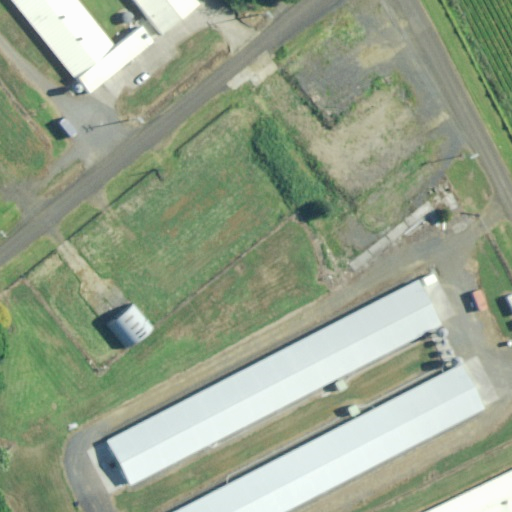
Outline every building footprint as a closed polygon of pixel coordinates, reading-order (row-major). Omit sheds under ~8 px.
[(121,65),(69,0),(9,0),(84,94),(121,65)] [(197,2),(195,0),(130,0),(157,33),(197,2)] [(365,42),(345,16),(251,89),(345,207),(420,149),(388,107),(396,101),(356,49),(365,42)] [(50,150),(0,86),(0,159),(14,177),(50,150)] [(276,129),(251,96),(235,109),(260,141),(276,129)] [(267,190),(225,137),(130,211),(172,264),(267,190)] [(370,283),(338,216),(319,225),(350,292),(370,283)] [(142,279),(104,231),(88,243),(126,292),(142,279)] [(104,327),(60,272),(44,285),(87,340),(104,327)] [(432,273),(114,431),(137,478),(455,320),(432,273)] [(149,326),(130,302),(102,323),(121,347),(149,326)] [(470,359),(160,511),(279,511),(493,406),(470,359)] [(511,511),(511,467),(422,511),(511,511)]
